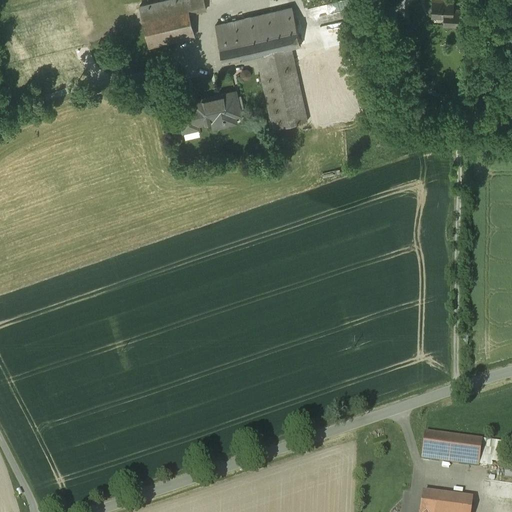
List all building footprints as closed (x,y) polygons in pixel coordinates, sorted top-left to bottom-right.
[(166,0),(149,4),(140,6),(144,25),(150,47),(195,36),(190,14),(207,10),(204,0),(166,0)] [(432,0),(432,16),(444,17),(444,24),(459,25),(460,9),(453,8),(452,0),(432,0)] [(293,7),(215,25),(224,63),(257,55),(273,128),(308,120),(307,115),(291,47),(301,45),(293,7)] [(341,56),(307,64),(310,76),(324,72),(343,68),(341,56)] [(324,72),(310,76),(316,105),(350,97),(346,80),(327,84),(324,72)] [(235,90),(192,101),(193,103),(198,124),(212,120),(214,126),(236,121),(235,115),(241,114),(235,90)] [(198,124),(193,103),(178,106),(184,130),(198,127),(198,124)] [(482,443),(425,435),(422,459),(479,467),(482,443)] [(499,441),(499,445),(505,445),(505,455),(509,455),(509,442),(499,441)] [(505,446),(482,443),(479,467),(491,469),(492,463),(502,465),(505,446)] [(470,511),(472,501),(423,494),(420,511),(470,511)]
